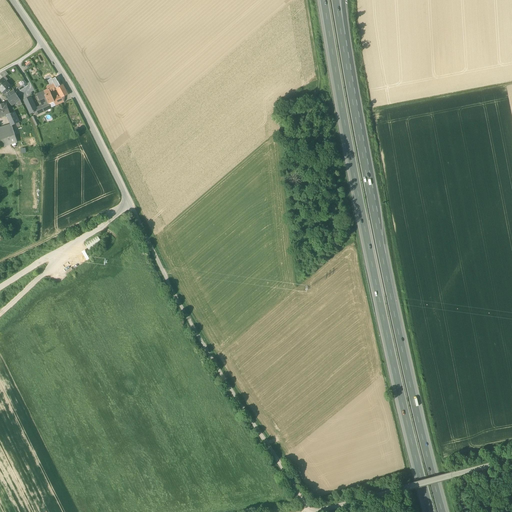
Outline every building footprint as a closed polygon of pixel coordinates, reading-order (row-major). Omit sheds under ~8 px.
[(0,86),(6,81),(8,80),(5,77),(3,78),(0,81),(0,86)] [(55,78),(52,79),(52,80),(54,83),(57,88),(60,86),(58,81),(57,82),(55,78)] [(12,87),(6,81),(0,86),(0,90),(4,94),(6,92),(12,87)] [(49,93),(57,89),(56,88),(57,88),(54,83),(50,85),(46,88),(48,90),(49,93)] [(60,86),(57,88),(56,88),(57,89),(60,96),(61,98),(62,98),(68,95),(62,85),(61,86),(60,86)] [(7,100),(16,94),(13,90),(5,96),(7,100)] [(48,90),(44,92),(46,96),(45,96),(47,100),(48,103),(53,101),(52,100),(49,93),(48,90)] [(41,103),(47,100),(45,96),(46,96),(44,92),(43,92),(38,94),(38,95),(41,103)] [(12,106),(16,103),(20,100),(16,94),(11,97),(7,100),(12,106)] [(64,102),(62,98),(61,98),(60,96),(52,100),(53,101),(48,103),(50,108),(64,102)] [(34,112),(37,110),(36,108),(31,97),(24,101),(30,113),(34,112)] [(43,111),(50,108),(48,103),(47,100),(41,103),(43,106),(41,106),(43,111)] [(6,103),(0,104),(0,116),(1,118),(7,116),(10,115),(10,114),(6,103)] [(7,116),(11,126),(12,126),(16,124),(19,122),(14,112),(10,114),(10,115),(7,116)] [(0,129),(0,139),(15,135),(12,126),(11,126),(0,129)] [(0,146),(17,142),(15,135),(0,139),(0,146)] [(84,244),(90,252),(102,243),(97,235),(84,244)]
